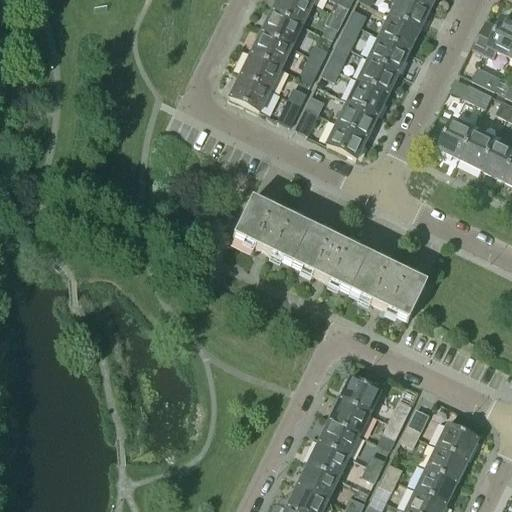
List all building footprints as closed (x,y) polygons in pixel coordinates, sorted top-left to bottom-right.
[(300,31),(311,9),(292,0),(277,0),(270,16),(300,31)] [(292,0),(311,9),(315,0),(292,0)] [(360,0),(357,5),(369,11),(374,1),(375,1),(375,0),(360,0)] [(390,0),(388,5),(394,8),(388,20),(418,34),(429,13),(402,0),(390,0)] [(402,0),(429,13),(435,0),(402,0)] [(342,24),(347,13),(335,7),(329,18),(342,24)] [(290,52),(300,31),(270,16),(259,38),(290,52)] [(360,33),(365,22),(352,16),(347,27),(360,33)] [(336,35),(342,24),(329,18),(324,29),(336,35)] [(407,56),(418,34),(388,20),(377,42),(407,56)] [(496,57),(510,64),(511,58),(511,27),(503,23),(497,34),(486,29),(474,55),(492,64),(496,57)] [(354,44),(360,33),(347,27),(342,38),(354,44)] [(279,73),(290,52),(259,38),(249,59),(279,73)] [(397,78),(407,56),(377,42),(367,63),(397,78)] [(321,67),(326,56),(313,51),(308,61),(321,67)] [(269,95),(279,73),(249,59),(239,80),(269,95)] [(340,76),(344,66),(331,60),(326,70),(340,76)] [(315,78),(321,67),(308,61),(303,72),(315,78)] [(387,99),(397,78),(367,63),(356,84),(387,99)] [(334,88),(340,76),(326,70),(320,81),(334,88)] [(494,97),(500,84),(478,74),(472,86),(494,97)] [(258,117),(269,95),(239,80),(228,102),(258,117)] [(376,120),(387,99),(356,84),(346,106),(376,120)] [(485,115),(491,102),(469,91),(463,104),(485,115)] [(299,110),(304,100),(292,94),(287,104),(299,110)] [(317,119),(323,108),(310,102),(305,113),(317,119)] [(288,133),(299,110),(287,104),(276,127),(288,133)] [(365,142),(376,120),(346,106),(335,128),(365,142)] [(506,125),(511,113),(511,112),(502,107),(496,120),(506,125)] [(306,141),(317,119),(305,113),(294,135),(306,141)] [(460,165),(475,135),(453,125),(438,155),(460,165)] [(354,165),(365,142),(335,128),(324,150),(354,165)] [(482,176),(496,146),(475,135),(460,165),(482,176)] [(503,187),(511,168),(511,153),(496,146),(482,176),(503,187)] [(511,190),(511,168),(503,187),(511,190)] [(405,328),(424,290),(249,205),(231,243),(405,328)] [(348,383),(338,405),(368,419),(384,386),(366,378),(360,388),(348,383)] [(357,441),(368,419),(338,405),(327,426),(357,441)] [(398,434),(409,412),(397,406),(386,428),(398,434)] [(416,443),(427,421),(415,415),(404,437),(416,443)] [(347,462),(357,441),(327,426),(317,447),(347,462)] [(393,445),(398,434),(386,428),(381,439),(393,445)] [(465,466),(476,444),(446,430),(435,452),(465,466)] [(411,454),(416,443),(404,437),(399,448),(411,454)] [(336,484),(347,462),(317,447),(306,469),(336,484)] [(455,488),(465,466),(435,452),(425,473),(455,488)] [(378,477),(383,467),(369,460),(364,471),(378,477)] [(326,505),(336,484),(306,469),(296,490),(326,505)] [(397,487),(402,476),(388,469),(383,480),(397,487)] [(372,489),(378,477),(364,471),(358,483),(372,489)] [(444,509),(455,488),(425,473),(414,495),(444,509)] [(391,498),(397,487),(383,480),(377,492),(391,498)] [(328,511),(326,505),(296,490),(285,511),(328,511)] [(443,511),(444,509),(414,495),(405,511),(443,511)]
